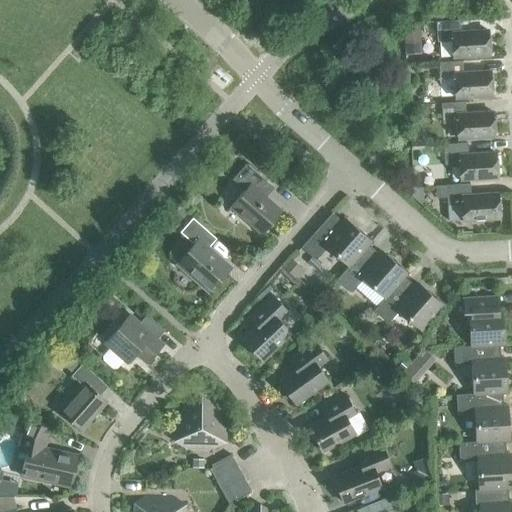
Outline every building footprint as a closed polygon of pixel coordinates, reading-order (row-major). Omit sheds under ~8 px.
[(460,21),(436,22),(437,42),(438,42),(439,57),(452,57),(489,55),(488,31),(460,32),(460,21)] [(419,23),(403,24),(404,37),(420,36),(419,23)] [(463,73),(462,61),(438,63),(439,83),(454,82),(455,98),(492,96),(490,72),(463,73)] [(465,114),(464,102),(441,104),(442,124),(456,123),(457,139),(494,136),(493,112),(465,114)] [(422,132),(410,132),(411,147),(423,146),(422,132)] [(233,156),(241,147),(232,139),(224,148),(233,156)] [(468,155),(467,143),(443,144),(444,165),(459,164),(460,179),(497,177),(495,153),(468,155)] [(230,207),(260,234),(281,211),(259,191),(267,182),(246,164),(232,180),(245,191),(230,207)] [(469,184),(446,185),(447,206),(448,205),(449,221),(462,220),(499,218),(498,194),(470,196),(469,184)] [(411,187),(411,197),(422,206),(422,187),(413,187),(411,187)] [(327,247),(348,266),(349,267),(368,245),(372,241),(372,240),(370,242),(344,219),(341,222),(332,213),(301,248),(315,260),(327,247)] [(230,268),(208,248),(216,239),(192,218),(179,232),(193,244),(176,264),(208,292),(230,268)] [(363,279),(384,298),(385,298),(404,277),(408,272),(406,273),(380,250),(377,253),(368,245),(349,267),(348,266),(337,279),(351,292),(363,279)] [(290,259),(282,269),(295,281),(304,270),(290,259)] [(385,298),(384,298),(373,311),(387,324),(399,311),(421,331),(445,304),(444,303),(442,305),(416,282),(413,285),(404,277),(385,298)] [(242,340),(262,360),(290,333),(278,320),(287,312),(272,296),(254,312),(262,321),(242,340)] [(468,312),(470,346),(470,347),(499,345),(499,346),(506,345),(505,344),(503,344),(501,309),(497,310),(496,297),(463,298),(464,312),(468,312)] [(162,345),(156,340),(164,331),(146,315),(138,324),(129,315),(105,342),(110,347),(102,356),(102,360),(112,368),(116,368),(124,359),(127,363),(136,353),(147,362),(162,345)] [(434,334),(419,335),(420,348),(435,347),(434,334)] [(279,381),(295,404),(327,381),(317,367),(326,360),(314,342),(294,356),(301,365),(279,381)] [(471,365),(473,394),(473,395),(502,393),(508,393),(508,392),(506,392),(504,357),(500,358),(499,346),(499,345),(470,347),(470,346),(453,347),(454,366),(471,365)] [(61,348),(54,357),(60,362),(68,354),(61,348)] [(421,349),(414,359),(427,369),(434,359),(421,349)] [(106,402),(99,396),(107,387),(81,364),(71,376),(83,387),(75,395),(73,393),(69,393),(60,404),(60,407),(62,410),(60,412),(81,430),(106,402)] [(405,401),(412,415),(427,406),(420,393),(405,401)] [(474,413),(476,442),(505,441),(511,441),(511,440),(509,440),(507,405),(503,405),(502,393),(473,395),(473,394),(456,395),(457,414),(474,413)] [(354,435),(346,419),(355,414),(344,394),(322,406),(327,417),(309,427),(323,452),(354,435)] [(187,449),(212,450),(226,427),(214,405),(187,404),(174,426),(187,449)] [(8,411),(0,428),(0,431),(10,436),(19,416),(8,411)] [(71,472),(73,473),(77,455),(44,448),(45,442),(51,429),(28,419),(22,434),(19,448),(26,450),(20,476),(70,487),(71,483),(68,483),(71,472)] [(477,461),(479,490),(507,489),(511,489),(511,487),(511,488),(509,453),(505,453),(505,441),(476,442),(458,443),(459,462),(477,461)] [(356,455),(360,466),(333,477),(344,503),(381,489),(380,486),(374,472),(389,466),(381,445),(356,455)] [(209,469),(215,480),(238,468),(232,457),(209,469)] [(203,459),(192,459),(192,467),(203,467),(203,459)] [(215,480),(222,493),(245,481),(238,468),(215,480)] [(245,481),(222,493),(228,504),(251,492),(245,481)] [(395,481),(380,486),(381,489),(383,496),(399,490),(395,481)] [(507,489),(479,490),(474,490),(475,504),(479,504),(479,511),(511,511),(511,501),(508,501),(507,489)] [(447,494),(438,494),(438,505),(447,505),(447,494)] [(180,511),(172,497),(147,496),(137,511),(180,511)] [(385,511),(394,509),(389,497),(366,506),(368,511),(385,511)]
